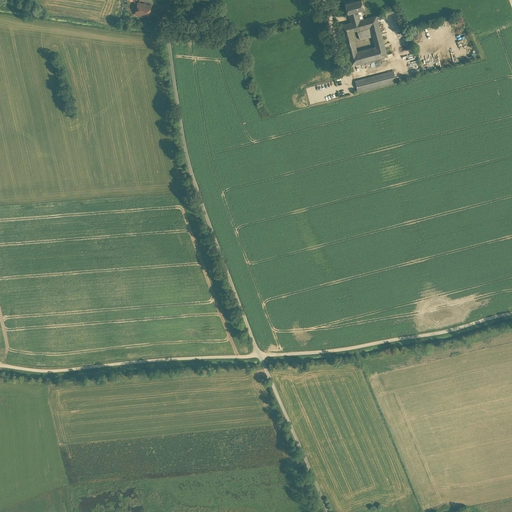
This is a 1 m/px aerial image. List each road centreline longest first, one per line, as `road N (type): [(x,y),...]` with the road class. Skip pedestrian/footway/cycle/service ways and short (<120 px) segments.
road 1 (unclassified): [(327,511),(250,334),(189,162),(169,40),(180,0)]
road 2 (track): [(511,313),(346,349),(45,371),(0,365)]
